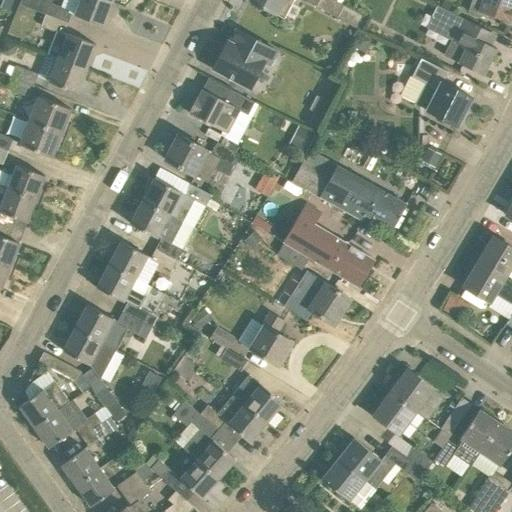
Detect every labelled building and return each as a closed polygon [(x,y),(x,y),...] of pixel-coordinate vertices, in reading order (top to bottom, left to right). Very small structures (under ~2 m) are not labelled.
[(21,0),(20,4),(45,15),(68,23),(72,13),(72,12),(51,3),(52,0),(21,0)] [(113,2),(107,0),(81,0),(75,15),(103,26),(113,2)] [(337,1),(334,0),(249,0),(276,14),(285,19),(294,0),(303,0),(316,7),(337,19),(344,6),(336,2),(337,1)] [(511,0),(472,0),(468,12),(489,19),(491,15),(509,22),(510,21),(511,22),(511,19),(511,0)] [(45,15),(42,24),(41,25),(56,32),(48,54),(59,58),(59,59),(87,70),(96,45),(68,34),(68,35),(64,33),(68,23),(45,15)] [(492,32),(463,19),(453,42),(446,55),(460,62),(460,63),(485,75),(498,48),(487,43),(492,32)] [(265,62),(270,65),(277,51),(237,30),(230,42),(228,41),(213,69),(250,89),(265,62)] [(371,39),(359,33),(352,46),(365,52),(371,39)] [(6,41),(1,53),(8,56),(16,53),(18,46),(6,41)] [(87,70),(59,59),(50,83),(78,93),(87,70)] [(472,97),(443,83),(448,73),(422,60),(413,77),(425,84),(416,103),(429,110),(428,111),(458,126),(472,97)] [(34,86),(39,73),(15,65),(15,67),(9,65),(6,74),(19,80),(34,86)] [(15,92),(29,98),(34,86),(19,80),(15,92)] [(203,90),(198,98),(197,98),(190,112),(191,112),(190,114),(227,133),(239,110),(248,115),(255,102),(231,90),(225,102),(203,90)] [(71,109),(39,97),(29,121),(62,133),(71,109)] [(317,126),(322,116),(314,112),(309,122),(317,126)] [(62,133),(29,121),(20,145),(53,157),(62,133)] [(299,125),(289,145),(306,153),(316,133),(299,125)] [(208,128),(205,135),(217,141),(221,135),(208,128)] [(0,147),(8,151),(13,139),(0,133),(0,147)] [(209,149),(179,133),(164,159),(196,175),(207,182),(219,158),(233,166),(239,154),(236,152),(221,143),(217,141),(211,153),(208,151),(209,149)] [(225,137),(221,143),(236,152),(239,148),(227,141),(228,139),(225,137)] [(0,163),(3,164),(8,151),(0,147),(0,163)] [(442,155),(428,148),(421,161),(435,168),(442,155)] [(338,166),(336,168),(333,175),(304,159),(291,183),(363,221),(367,214),(394,229),(407,204),(338,166)] [(46,176),(16,165),(8,188),(37,199),(46,176)] [(278,177),(265,170),(261,179),(273,186),(278,177)] [(182,191),(155,177),(143,201),(183,221),(194,199),(206,206),(211,196),(190,185),(185,195),(181,192),(182,191)] [(8,188),(0,184),(0,198),(3,200),(0,208),(0,211),(28,222),(37,199),(8,188)] [(429,189),(424,186),(420,193),(425,196),(429,189)] [(220,204),(209,198),(206,205),(217,210),(220,204)] [(143,201),(131,223),(158,237),(161,239),(157,248),(177,259),(183,249),(171,243),(183,221),(143,201)] [(308,258),(359,287),(375,259),(316,225),(299,216),(284,242),(285,243),(308,258)] [(252,248),(262,239),(255,230),(244,240),(252,248)] [(0,235),(0,261),(11,266),(20,243),(0,235)] [(478,261),(507,278),(511,269),(511,247),(497,239),(491,248),(487,246),(478,261)] [(110,264),(137,278),(147,284),(158,264),(170,270),(177,259),(157,248),(151,258),(148,256),(148,255),(122,240),(110,264)] [(302,269),(308,258),(285,243),(278,254),(302,269)] [(0,261),(0,288),(2,289),(11,266),(0,261)] [(511,281),(506,278),(507,278),(478,261),(470,275),(474,278),(468,288),(492,302),(496,294),(511,303),(511,316),(507,324),(511,327),(511,281)] [(158,317),(150,313),(140,308),(146,297),(143,295),(149,284),(147,284),(137,278),(110,264),(97,287),(124,301),(128,303),(123,313),(152,328),(158,317)] [(327,283),(315,300),(311,308),(310,309),(334,324),(351,298),(327,283)] [(466,302),(451,295),(444,311),(459,317),(466,302)] [(76,328),(102,342),(115,319),(88,305),(76,328)] [(213,319),(204,307),(190,318),(199,329),(213,319)] [(277,332),(285,320),(271,311),(264,323),(266,324),(264,328),(251,348),(278,365),(293,341),(277,332)] [(152,328),(123,313),(118,322),(139,333),(147,338),(152,328)] [(233,337),(216,327),(210,337),(228,348),(233,337)] [(76,328),(64,351),(90,365),(92,368),(83,374),(82,375),(87,382),(97,394),(117,422),(127,415),(107,387),(101,379),(116,349),(102,342),(76,328)] [(248,360),(227,348),(220,359),(241,371),(248,360)] [(81,370),(59,359),(54,370),(75,381),(81,370)] [(445,397),(408,369),(391,392),(417,411),(428,420),(445,397)] [(87,382),(82,375),(83,374),(81,370),(75,381),(80,387),(87,382)] [(162,377),(150,371),(141,386),(154,393),(162,377)] [(284,403),(249,374),(234,393),(269,421),(284,403)] [(35,427),(59,410),(58,409),(70,401),(55,381),(28,400),(20,406),(35,427)] [(391,392),(374,414),(401,434),(417,411),(391,392)] [(234,393),(218,414),(208,405),(200,414),(219,429),(226,421),(252,442),(269,421),(234,393)] [(463,397),(452,413),(462,419),(472,403),(463,397)] [(87,418),(74,400),(59,410),(35,427),(50,448),(74,431),(76,428),(82,437),(102,423),(95,413),(87,418)] [(219,429),(200,414),(185,401),(173,414),(189,428),(188,429),(194,434),(182,448),(196,461),(197,460),(219,479),(236,460),(214,440),(214,441),(211,438),(219,429)] [(452,412),(458,405),(452,401),(447,409),(452,412)] [(471,467),(481,451),(482,452),(501,423),(480,409),(461,437),(463,439),(458,446),(448,439),(434,461),(444,468),(453,454),(471,467)] [(118,428),(110,417),(102,423),(110,434),(118,428)] [(109,433),(102,423),(82,437),(89,447),(109,433)] [(511,430),(501,423),(482,452),(501,465),(511,449),(511,430)] [(381,460),(355,438),(339,458),(376,488),(395,464),(418,482),(427,470),(407,455),(405,457),(392,446),(381,460)] [(407,455),(427,470),(433,461),(413,447),(407,455)] [(100,469),(85,448),(61,465),(77,486),(100,469)] [(376,488),(339,458),(322,479),(359,508),(376,488)] [(197,460),(196,461),(181,478),(159,459),(151,469),(154,472),(175,491),(187,501),(195,492),(202,498),(219,479),(197,460)] [(135,470),(136,472),(143,481),(154,472),(151,469),(145,463),(135,470)] [(77,486),(91,506),(115,489),(100,469),(77,486)] [(470,511),(482,511),(505,478),(495,471),(492,475),(490,474),(488,477),(471,503),(465,499),(461,505),(470,511)] [(144,482),(143,481),(136,472),(117,485),(124,495),(144,482)] [(511,482),(505,478),(482,511),(495,511),(510,491),(511,488),(511,482)] [(144,482),(124,495),(131,505),(128,507),(127,506),(119,511),(147,511),(139,500),(151,492),(144,482)] [(168,499),(174,505),(166,511),(189,511),(195,506),(187,501),(175,491),(168,499)] [(441,511),(432,503),(424,511),(441,511)]
